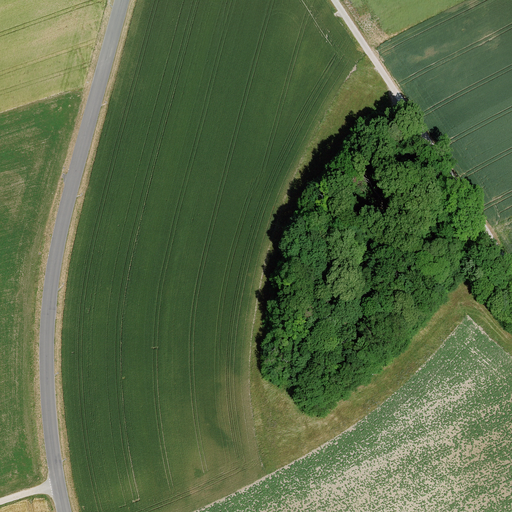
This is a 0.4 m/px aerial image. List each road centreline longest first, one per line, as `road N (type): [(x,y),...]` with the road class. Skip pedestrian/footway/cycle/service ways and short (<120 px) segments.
road 1 (tertiary): [(121,0),(52,272),(49,425),(63,511)]
road 2 (track): [(334,0),(511,273)]
